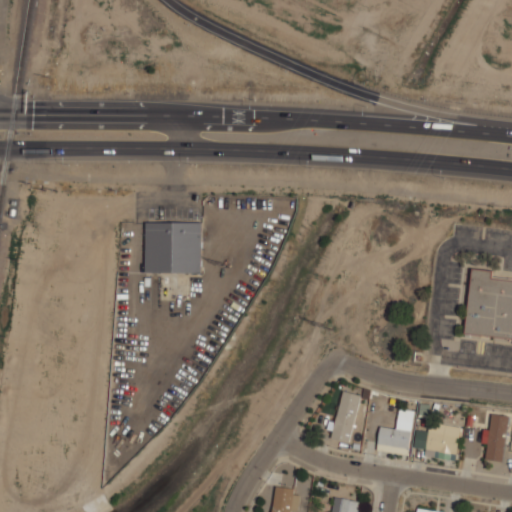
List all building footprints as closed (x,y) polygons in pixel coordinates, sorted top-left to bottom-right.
[(146,272),(204,272),(204,220),(146,220),(146,272)] [(511,337),(511,277),(494,276),(495,269),(472,267),(466,334),(511,337)] [(350,442),(362,394),(345,390),(332,437),(350,442)] [(416,415),(401,413),(398,428),(382,425),(378,449),(410,454),(416,415)] [(508,414),(491,414),(491,429),(486,429),(486,459),(508,459),(508,414)] [(416,447),(427,448),(426,455),(458,458),(460,435),(442,433),(443,426),(432,425),(431,431),(418,429),(416,447)] [(273,511),(292,511),(295,487),(276,484),(273,511)] [(333,511),(358,511),(360,499),(336,496),(333,511)]
